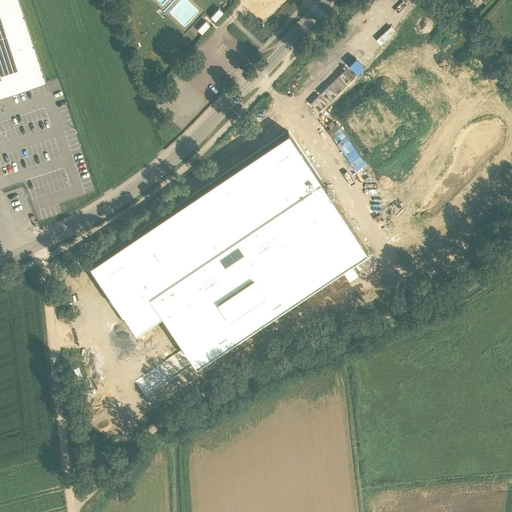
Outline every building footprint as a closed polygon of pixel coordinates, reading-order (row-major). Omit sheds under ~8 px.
[(47,82),(19,0),(0,0),(0,87),(30,78),(33,86),(47,82)] [(470,9),(465,16),(469,20),(475,14),(470,9)] [(321,180),(331,195),(335,193),(336,194),(388,159),(387,156),(391,153),(398,160),(450,105),(399,57),(349,91),(366,118),(310,144),(325,177),(321,180)] [(288,131),(91,264),(135,332),(161,315),(163,314),(196,364),(367,250),(288,131)] [(358,274),(351,264),(342,270),(349,280),(358,274)]
